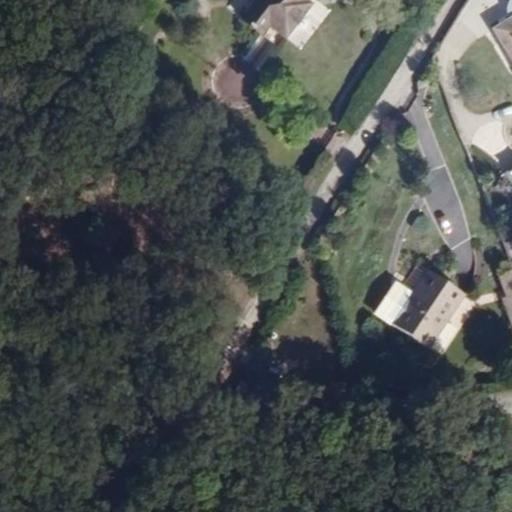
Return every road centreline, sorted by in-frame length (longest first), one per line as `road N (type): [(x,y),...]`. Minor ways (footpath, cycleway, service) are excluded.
road 1 (residential): [(159,471),(459,0)]
road 2 (track): [(434,427),(159,471)]
road 3 (track): [(0,326),(159,471)]
